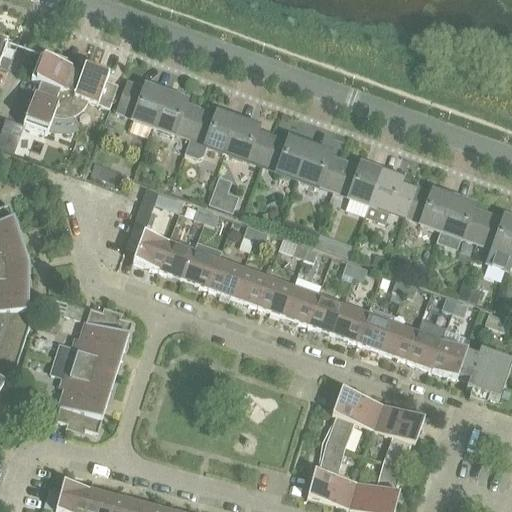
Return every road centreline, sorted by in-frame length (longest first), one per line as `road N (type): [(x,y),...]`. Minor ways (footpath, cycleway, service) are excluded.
road 1 (unclassified): [(511,159),(66,0)]
road 2 (residential): [(456,417),(159,315)]
road 3 (residential): [(159,315),(91,290),(62,180)]
road 4 (residential): [(116,463),(288,511)]
road 5 (residential): [(116,463),(159,315)]
road 6 (residential): [(9,511),(23,462),(36,451),(55,447),(116,463)]
